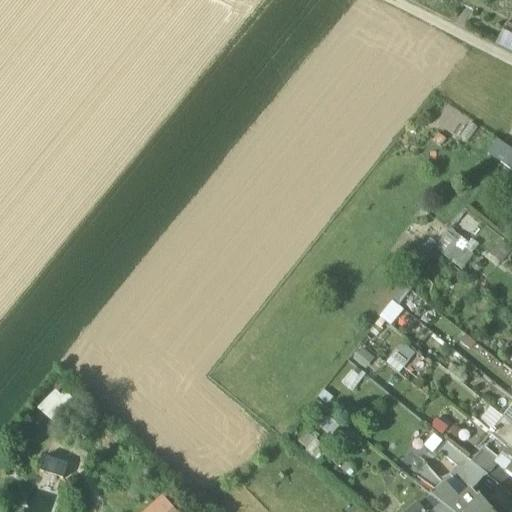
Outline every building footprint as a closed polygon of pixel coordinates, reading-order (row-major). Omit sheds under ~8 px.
[(495,45),(511,53),(511,38),(502,32),(495,45)] [(501,165),(510,152),(496,142),(487,156),(501,165)] [(501,165),(511,173),(511,153),(510,152),(501,165)] [(449,231),(434,251),(453,266),(469,246),(449,231)] [(511,253),(511,249),(502,241),(489,257),(501,267),(511,253)] [(403,313),(393,304),(380,320),(391,329),(403,313)] [(402,345),(389,360),(403,371),(416,357),(402,345)] [(362,350),(352,362),(365,373),(375,361),(362,350)] [(363,382),(352,373),(341,386),(352,395),(363,382)] [(56,393),(37,411),(53,427),(76,405),(68,397),(64,401),(56,393)] [(511,407),(503,420),(511,427),(511,407)] [(491,435),(503,420),(490,409),(477,424),(491,435)] [(328,420),(319,431),(330,441),(340,430),(328,420)] [(491,435),(500,442),(506,435),(511,440),(511,427),(503,420),(491,435)] [(307,453),(316,442),(319,438),(309,429),(296,444),(307,453)] [(490,443),(471,464),(484,475),(487,477),(496,466),(503,457),(503,456),(508,449),(500,442),(491,435),(486,440),(490,443)] [(508,449),(511,452),(511,440),(506,435),(500,442),(508,449)] [(327,452),(316,442),(307,453),(304,456),(316,466),(327,452)] [(438,453),(457,469),(464,459),(446,444),(438,453)] [(511,479),(511,452),(508,449),(503,456),(503,457),(507,460),(508,459),(511,461),(511,467),(506,475),(511,479)] [(496,466),(506,475),(511,467),(511,461),(508,459),(507,460),(503,457),(496,466)] [(477,485),(484,475),(471,464),(464,459),(457,469),(477,485)] [(430,497),(443,486),(439,482),(426,467),(412,483),(430,497)] [(469,494),(471,493),(477,485),(457,469),(449,478),(469,494)] [(469,494),(449,478),(439,482),(443,486),(458,504),(469,494)] [(442,507),(447,511),(468,511),(479,502),(471,493),(469,494),(458,504),(443,486),(430,497),(431,498),(442,507)] [(410,511),(436,511),(442,507),(431,498),(419,509),(417,506),(410,511)] [(146,511),(172,511),(161,500),(146,511)] [(490,511),(481,501),(479,502),(468,511),(490,511)]
